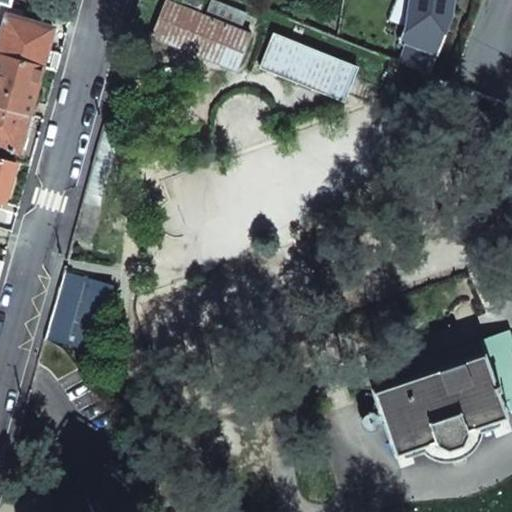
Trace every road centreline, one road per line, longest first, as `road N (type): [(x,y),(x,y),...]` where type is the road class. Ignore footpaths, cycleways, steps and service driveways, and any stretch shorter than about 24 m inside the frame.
road 1 (residential): [(0,374),(93,0)]
road 2 (unknown): [(8,340),(129,511)]
road 3 (unknown): [(375,511),(434,475),(511,447)]
